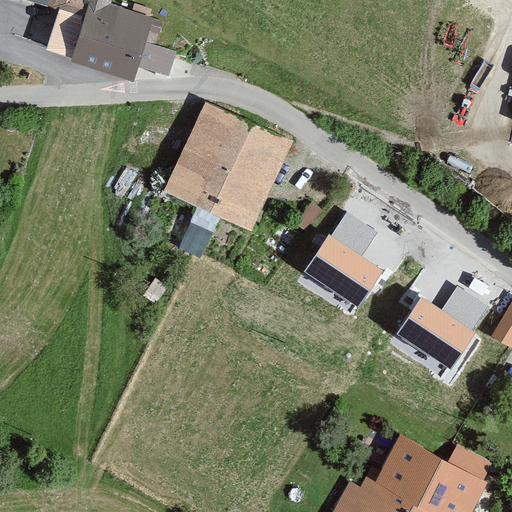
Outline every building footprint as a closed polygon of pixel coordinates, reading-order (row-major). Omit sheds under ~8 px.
[(64,0),(37,0),(62,8),(64,0)] [(87,0),(68,63),(135,84),(156,18),(109,4),(110,0),(87,0)] [(204,103),(164,192),(252,232),(293,143),(204,103)] [(378,232),(344,211),(306,274),(360,307),(382,271),(362,259),(378,232)] [(490,307),(456,286),(441,309),(419,295),(395,333),(451,369),(490,307)] [(511,312),(498,335),(511,344),(511,312)] [(474,511),(489,485),(401,439),(377,485),(354,473),(333,511),(474,511)]
